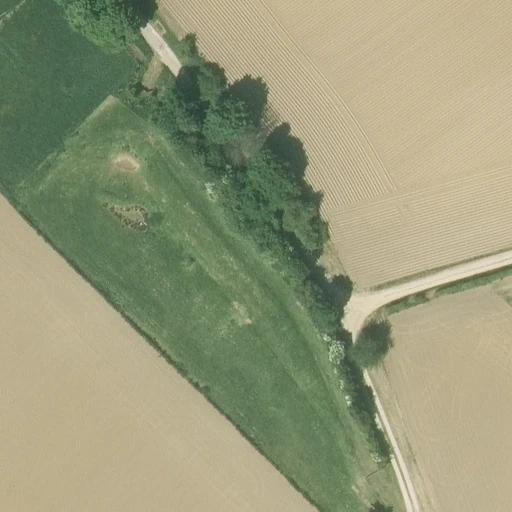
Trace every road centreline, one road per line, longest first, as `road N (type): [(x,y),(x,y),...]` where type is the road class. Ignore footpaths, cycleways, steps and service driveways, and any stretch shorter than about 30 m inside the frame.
road 1 (track): [(127,0),(328,286),(349,296)]
road 2 (track): [(349,296),(411,511)]
road 3 (track): [(349,296),(384,296),(511,256)]
